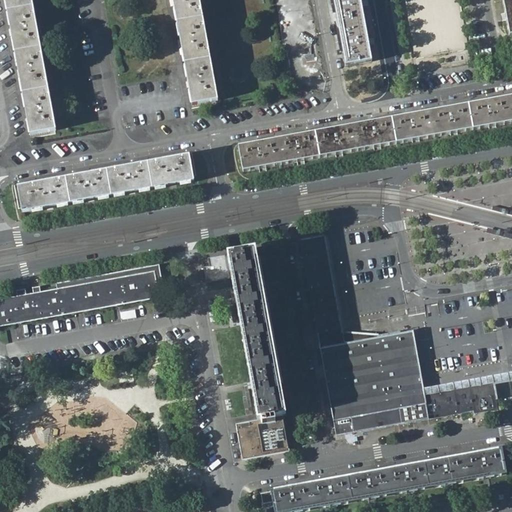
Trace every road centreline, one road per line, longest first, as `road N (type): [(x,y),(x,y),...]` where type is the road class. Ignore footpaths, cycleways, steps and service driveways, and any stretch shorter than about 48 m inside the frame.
road 1 (residential): [(278,221),(320,465)]
road 2 (residential): [(224,201),(0,238)]
road 3 (residential): [(198,316),(0,347)]
road 4 (residential): [(511,428),(320,465)]
road 5 (residential): [(0,277),(185,237)]
road 6 (residential): [(399,169),(224,201)]
road 7 (residential): [(390,214),(405,272),(425,290),(511,279)]
road 8 (residential): [(198,316),(229,484)]
road 9 (residential): [(122,150),(95,0)]
road 10 (residential): [(342,110),(213,136)]
road 11 (residential): [(122,150),(0,174)]
